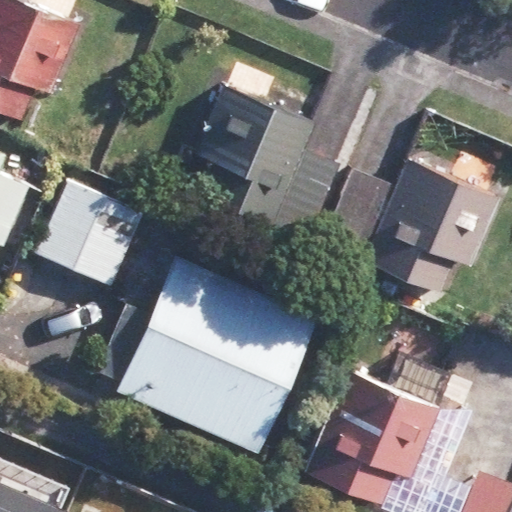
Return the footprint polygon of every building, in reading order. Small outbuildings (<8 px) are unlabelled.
[(0,0),(0,115),(13,119),(25,88),(41,94),(69,21),(10,0),(0,0)] [(302,122),(211,84),(183,152),(194,163),(183,193),(209,212),(263,224),(302,234),(330,161),(293,145),(302,122)] [(487,196),(393,159),(352,262),(377,279),(427,292),(440,261),(458,268),(487,196)] [(132,207),(58,176),(26,254),(99,284),(132,207)] [(0,220),(14,184),(0,178),(0,220)] [(122,323),(102,389),(240,453),(262,386),(293,317),(159,256),(122,323)] [(428,408),(329,370),(289,473),(318,493),(369,504),(382,472),(400,480),(428,408)] [(73,511),(75,508),(0,478),(0,511),(73,511)] [(511,511),(511,490),(507,488),(496,511),(511,511)]
